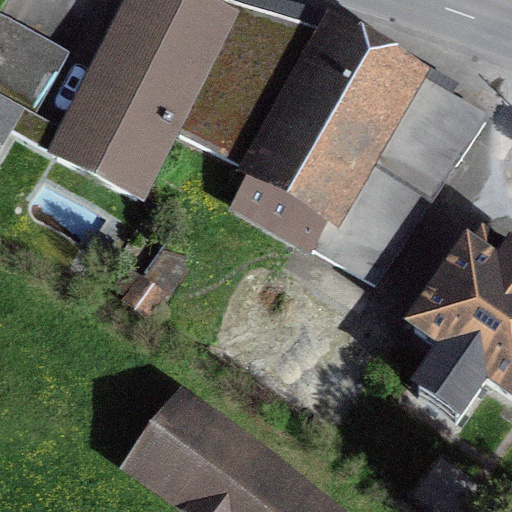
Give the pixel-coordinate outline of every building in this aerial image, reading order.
[(477,113),(329,34),(317,43),(220,15),(191,0),(133,0),(50,155),(136,201),(173,132),(250,173),(231,208),(382,289),(477,113)] [(0,31),(0,111),(5,102),(37,118),(64,65),(0,31)] [(511,282),(477,256),(416,338),(511,408),(511,282)] [(369,341),(277,273),(218,351),(310,420),(369,341)] [(333,511),(182,404),(124,484),(163,511),(333,511)]
